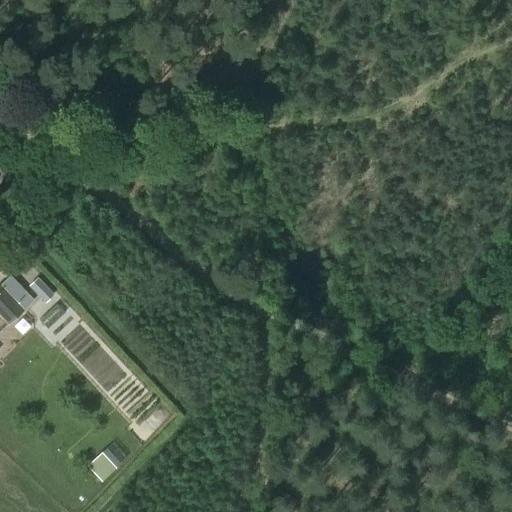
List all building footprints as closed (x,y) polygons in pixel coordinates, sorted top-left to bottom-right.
[(13,262),(8,258),(11,254),(0,243),(0,261),(1,262),(3,261),(9,267),(13,262)] [(46,302),(54,294),(37,277),(29,285),(46,302)] [(0,317),(7,324),(24,309),(1,285),(0,285),(0,317)] [(46,327),(65,311),(58,302),(39,319),(46,327)] [(103,481),(115,470),(100,453),(88,464),(103,481)]
